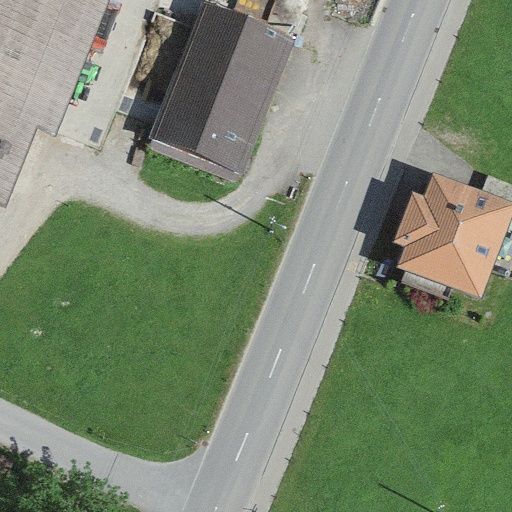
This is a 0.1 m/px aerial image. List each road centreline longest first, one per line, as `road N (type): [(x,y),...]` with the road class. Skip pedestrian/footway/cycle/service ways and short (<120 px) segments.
road 1 (secondary): [(419,0),(214,511)]
road 2 (unclassified): [(0,417),(190,511)]
